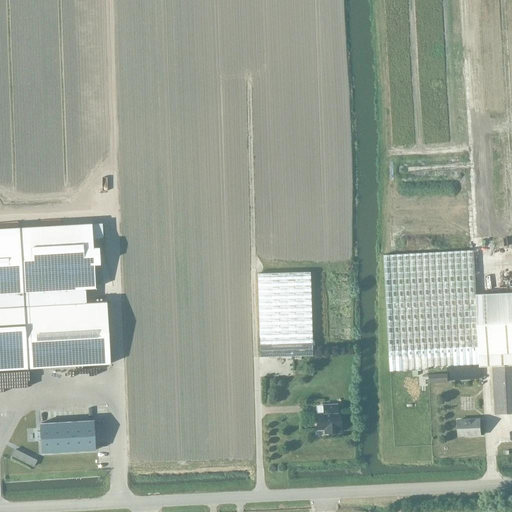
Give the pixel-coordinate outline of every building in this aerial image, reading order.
[(511,186),(490,187),(492,237),(511,236),(511,186)] [(102,223),(0,229),(0,370),(110,364),(106,301),(86,303),(85,289),(95,288),(92,240),(93,240),(102,238),(103,238),(102,223)] [(390,369),(480,365),(476,295),(473,250),(384,255),(390,369)] [(260,357),(312,356),(310,272),(258,273),(260,357)] [(511,292),(476,295),(480,365),(480,367),(493,367),(496,415),(511,413),(511,292)] [(111,374),(111,366),(98,367),(98,374),(111,374)] [(323,405),(323,414),(316,414),(317,430),(324,430),(324,434),(338,433),(338,429),(340,429),(339,413),(337,413),(337,405),(323,405)] [(470,436),(481,435),(480,419),(458,420),(459,435),(470,435),(470,436)] [(91,420),(39,423),(41,455),(92,452),(91,420)]
